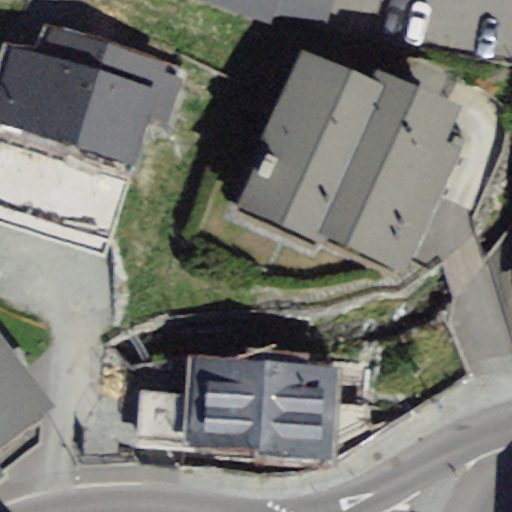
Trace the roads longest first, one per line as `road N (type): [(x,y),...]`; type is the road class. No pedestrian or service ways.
road 1 (tertiary): [(511,434),(463,444),(314,511)]
road 2 (unknown): [(380,0),(468,17),(511,3)]
